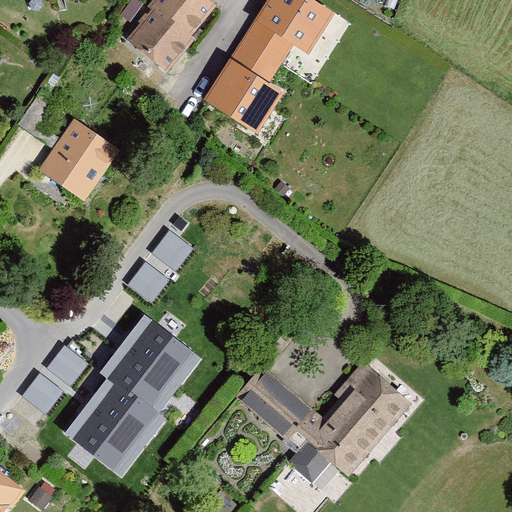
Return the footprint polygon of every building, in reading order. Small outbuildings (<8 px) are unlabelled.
[(193,36),(217,6),(209,0),(155,0),(150,6),(155,9),(128,42),(169,75),(198,39),(193,36)] [(206,100),(262,136),(291,91),(268,76),(292,40),(311,52),(336,15),(312,0),(270,0),(255,24),(250,21),(224,61),(229,64),(206,100)] [(120,150),(75,120),(40,174),(85,204),(120,150)] [(194,250),(169,231),(152,254),(176,273),(194,250)] [(172,281),(148,263),(130,285),(155,304),(172,281)] [(203,357),(145,314),(102,372),(107,375),(160,415),(203,357)] [(89,365),(65,347),(47,369),(72,388),(89,365)] [(417,408),(365,367),(325,417),(273,376),(244,411),(301,457),(293,467),(318,486),(336,463),(359,481),(417,408)] [(64,393),(40,374),(23,397),(47,416),(64,393)] [(166,420),(160,415),(107,375),(63,433),(121,478),(166,420)] [(0,511),(18,511),(34,492),(0,466),(0,511)]
